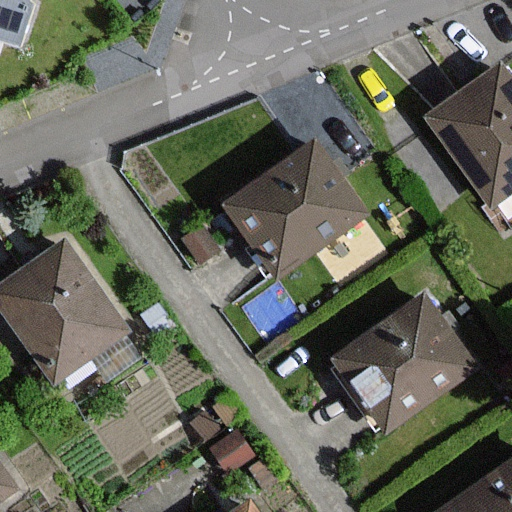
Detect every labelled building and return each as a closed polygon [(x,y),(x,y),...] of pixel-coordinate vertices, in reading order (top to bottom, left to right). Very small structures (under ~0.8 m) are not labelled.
[(0,0),(0,32),(22,40),(35,2),(36,0),(0,0)] [(511,83),(501,67),(431,116),(491,203),(511,188),(511,83)] [(315,144),(228,204),(278,276),(365,216),(315,144)] [(216,248),(202,229),(187,239),(201,259),(216,248)] [(66,241),(0,288),(0,295),(60,379),(130,329),(66,241)] [(430,295),(340,358),(387,426),(478,363),(430,295)] [(171,324),(159,305),(146,313),(159,332),(171,324)] [(251,454),(237,433),(214,447),(229,469),(251,454)] [(511,511),(511,463),(445,511),(511,511)] [(0,469),(0,496),(13,488),(0,469)] [(258,511),(250,500),(233,511),(258,511)]
